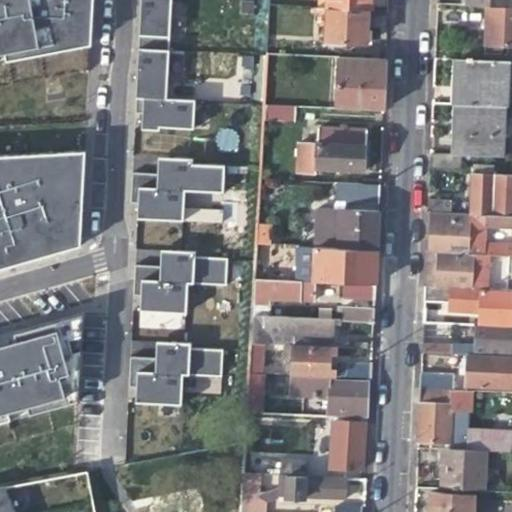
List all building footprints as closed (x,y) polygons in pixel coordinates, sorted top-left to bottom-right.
[(0,0),(0,62),(89,45),(90,0),(0,0)] [(169,99),(170,0),(138,0),(137,129),(193,129),(193,99),(169,99)] [(327,0),(327,9),(367,11),(369,11),(369,0),(327,0)] [(511,6),(511,7),(487,6),(485,31),(484,52),(500,54),(501,45),(511,45),(511,6)] [(367,23),(367,11),(327,9),(325,41),(366,43),(367,23)] [(335,109),(383,110),(385,77),(386,58),(380,58),(380,53),(375,52),(375,58),(338,57),(335,109)] [(456,77),(454,104),(505,107),(507,107),(511,62),(457,59),(456,77)] [(500,157),(505,107),(454,104),(452,129),(451,154),(462,155),(500,157)] [(300,108),(264,107),(263,123),(299,124),(300,108)] [(314,170),(364,171),(364,154),(365,131),(316,130),(315,145),(298,145),(297,177),(314,177),(314,170)] [(0,269),(78,247),(83,151),(0,154),(0,269)] [(460,169),(462,155),(451,154),(430,153),(429,168),(460,169)] [(136,221),(221,223),(222,208),(183,207),(184,191),(223,192),(223,162),(157,160),(156,189),(137,189),(136,221)] [(471,215),(484,216),(506,217),(511,217),(511,175),(494,175),(494,165),(474,164),(473,182),(471,215)] [(379,201),(380,184),(345,184),(335,184),(335,199),(379,201)] [(452,199),(428,198),(427,212),(452,213),(452,199)] [(315,209),(314,249),(373,250),(377,250),(378,223),(379,210),(315,209)] [(506,227),(506,217),(484,216),(483,226),(506,227)] [(465,252),(465,255),(473,255),(482,256),(503,257),(504,247),(467,244),(469,222),(431,220),(430,231),(429,249),(465,252)] [(255,249),(267,249),(268,228),(256,227),(255,249)] [(267,249),(255,249),(254,267),(266,267),(267,249)] [(372,267),(373,250),(314,249),(314,259),(317,259),(317,281),(371,282),(372,267)] [(424,287),(436,288),(437,268),(438,254),(472,257),(473,255),(465,255),(425,252),(424,287)] [(159,268),(137,268),(136,328),(186,329),(186,284),(227,284),(228,254),(159,253),(159,268)] [(480,292),(482,256),(473,255),(472,257),(438,254),(437,268),(436,288),(451,289),(480,292)] [(313,283),(253,282),(253,295),(269,296),(268,301),(313,303),(313,295),(313,283)] [(375,297),(375,285),(352,284),(351,296),(375,297)] [(449,304),(451,289),(436,288),(424,287),(423,303),(432,303),(449,304)] [(511,312),(511,294),(479,293),(477,324),(511,326),(511,312)] [(363,322),(374,322),(374,307),(343,306),(342,321),(363,322)] [(423,314),(422,322),(453,324),(454,316),(423,314)] [(0,421),(78,401),(80,316),(0,338),(0,421)] [(251,318),(251,334),(263,334),(332,336),(333,321),(251,318)] [(457,325),(453,324),(422,322),(422,330),(422,337),(456,339),(457,325)] [(421,352),(511,359),(511,331),(477,328),(475,346),(421,343),(421,352)] [(263,345),(263,334),(251,334),(250,345),(262,345),(263,345)] [(221,394),(222,346),(154,344),(154,358),(131,357),(130,404),(181,405),(181,393),(221,394)] [(260,375),(262,345),(250,345),(248,375),(260,375)] [(289,376),(290,376),(330,377),(334,377),(334,371),(329,370),(330,352),(335,353),(336,347),(291,346),(289,376)] [(511,361),(480,360),(478,387),(511,388),(511,361)] [(371,378),(372,363),(341,363),(341,377),(371,378)] [(420,373),(420,384),(452,385),(453,375),(440,374),(420,373)] [(330,379),(330,377),(290,376),(289,396),(328,397),(328,417),(365,418),(366,398),(367,380),(330,379)] [(248,379),(246,414),(262,415),(264,380),(248,379)] [(418,429),(417,448),(437,449),(449,450),(451,410),(470,411),(472,391),(420,387),(419,398),(418,429)] [(331,473),(362,474),(364,450),(365,423),(333,421),(331,473)] [(511,434),(467,431),(466,451),(480,452),(511,454),(511,434)] [(477,491),(480,452),(466,451),(449,450),(437,449),(435,467),(433,488),(477,491)] [(289,461),(288,477),(322,478),(323,462),(289,461)] [(347,478),(322,478),(288,477),(242,475),(240,511),(264,511),(264,501),(282,497),(346,498),(346,490),(347,478)] [(0,511),(13,511),(4,487),(0,487),(0,511)] [(429,506),(429,511),(473,511),(475,495),(430,493),(429,506)]
